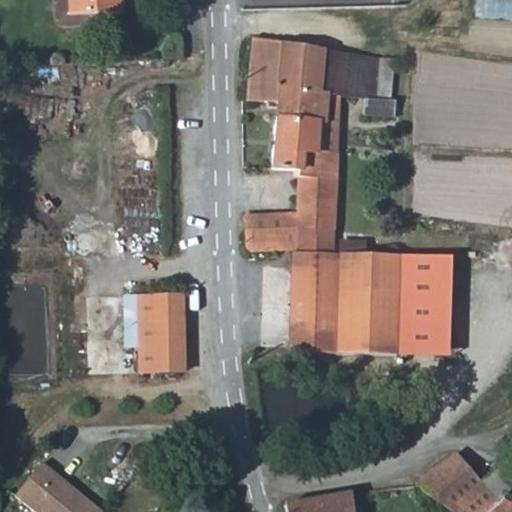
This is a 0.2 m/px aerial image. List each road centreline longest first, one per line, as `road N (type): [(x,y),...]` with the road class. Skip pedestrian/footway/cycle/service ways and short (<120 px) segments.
road 1 (residential): [(259,511),(233,380),(220,0)]
road 2 (track): [(511,428),(421,450),(346,483),(246,471)]
